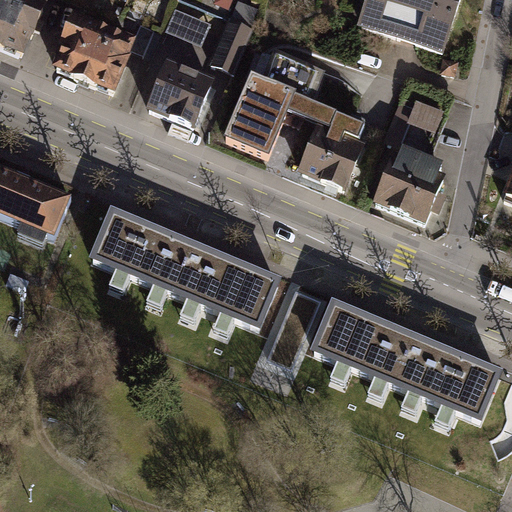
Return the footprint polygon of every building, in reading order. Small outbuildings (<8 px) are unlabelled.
[(0,0),(0,49),(23,59),(43,12),(12,0),(0,0)] [(454,62),(475,0),(355,0),(371,6),(363,31),(454,62)] [(211,27),(176,12),(166,35),(202,50),(211,27)] [(77,26),(58,73),(114,96),(131,54),(133,49),(77,26)] [(131,54),(144,59),(155,34),(142,29),(133,49),(131,54)] [(234,76),(249,38),(230,30),(215,68),(234,76)] [(254,83),(229,144),(271,161),(295,102),(311,109),(323,79),(276,60),(265,88),(254,83)] [(459,67),(446,65),(444,78),(457,80),(459,67)] [(170,69),(151,116),(199,135),(218,88),(170,69)] [(399,152),(434,165),(458,101),(411,87),(384,155),(396,160),(399,152)] [(321,135),(304,177),(347,194),(364,152),(344,144),(346,140),(359,145),(365,131),(339,120),(331,139),(321,135)] [(396,160),(378,208),(435,229),(456,174),(434,165),(399,152),(396,160)] [(0,164),(0,215),(24,226),(21,233),(47,244),(50,237),(57,240),(76,196),(0,164)] [(511,182),(502,208),(511,211),(511,182)] [(261,334),(280,289),(114,219),(95,265),(261,334)] [(38,287),(18,279),(12,293),(32,301),(38,287)] [(322,314),(294,303),(278,342),(305,353),(322,314)] [(480,426),(499,381),(333,311),(314,357),(480,426)]
